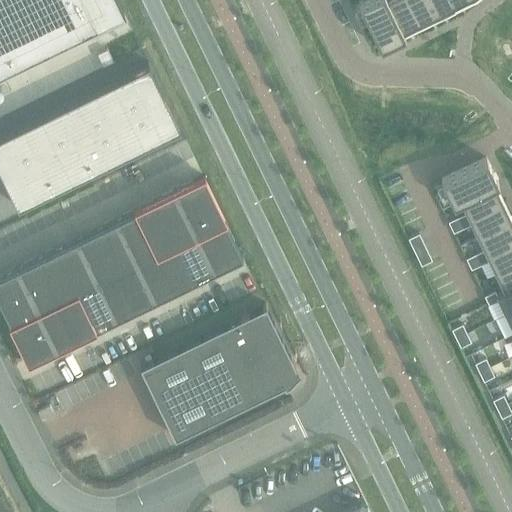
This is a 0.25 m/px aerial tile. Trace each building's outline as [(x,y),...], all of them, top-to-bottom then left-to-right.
[(117,0),(0,0),(0,73),(124,13),(117,0)] [(354,0),(376,44),(400,33),(399,31),(398,29),(384,0),(354,0)] [(405,0),(384,0),(398,29),(415,21),(405,0)] [(426,0),(405,0),(415,21),(433,12),(426,0)] [(448,0),(426,0),(433,12),(451,4),(448,0)] [(415,21),(398,29),(399,31),(451,6),(451,4),(433,12),(415,21)] [(107,49),(97,53),(103,65),(112,61),(107,49)] [(486,158),(441,180),(453,204),(460,201),(494,184),(498,182),(486,158)] [(218,206),(219,205),(204,173),(175,187),(195,229),(222,215),(218,206)] [(466,212),(457,217),(462,228),(471,223),(469,218),(503,201),(494,184),(460,201),(466,212)] [(155,197),(175,238),(195,229),(175,187),(155,197)] [(135,206),(155,248),(175,238),(155,197),(135,206)] [(503,201),(469,218),(471,223),(478,236),(511,220),(503,201)] [(133,207),(134,209),(116,217),(135,258),(155,248),(135,206),(133,207)] [(214,269),(242,255),(222,215),(195,229),(214,269)] [(135,258),(116,217),(96,227),(115,267),(135,258)] [(457,217),(448,221),(453,232),(462,228),(457,217)] [(484,249),(475,254),(480,264),(489,260),(487,255),(511,242),(511,220),(478,236),(484,249)] [(115,267),(96,227),(76,237),(96,277),(115,267)] [(214,269),(195,229),(175,238),(195,278),(214,269)] [(419,233),(408,238),(412,247),(423,242),(419,233)] [(56,246),(76,286),(96,277),(76,237),(56,246)] [(195,278),(175,238),(155,248),(175,288),(195,278)] [(423,242),(412,247),(416,256),(427,251),(423,242)] [(511,242),(487,255),(489,260),(495,272),(511,264),(511,242)] [(76,286),(56,246),(36,256),(56,296),(76,286)] [(175,288),(155,248),(135,258),(155,298),(175,288)] [(427,251),(416,256),(421,265),(432,260),(427,251)] [(475,254),(466,258),(471,269),(480,264),(475,254)] [(56,296),(36,256),(16,266),(36,306),(56,296)] [(155,298),(135,258),(115,267),(135,307),(155,298)] [(511,264),(495,272),(504,290),(504,291),(511,287),(511,264)] [(16,266),(0,273),(0,301),(8,319),(36,306),(16,266)] [(96,277),(115,317),(135,307),(115,267),(96,277)] [(115,317),(96,277),(76,286),(95,327),(96,326),(115,317)] [(56,296),(76,338),(96,328),(96,326),(95,327),(76,286),(56,296)] [(504,290),(497,294),(499,299),(506,312),(511,309),(511,287),(504,291),(504,290)] [(495,290),(484,296),(488,305),(499,299),(497,294),(495,290)] [(36,306),(56,347),(76,338),(56,296),(36,306)] [(267,308),(265,303),(203,334),(139,364),(174,437),(237,406),(246,402),(257,396),(267,392),(276,387),(287,381),(287,380),(288,378),(290,379),(296,368),(294,367),(292,366),(293,364),(294,363),(289,352),(282,339),(280,335),(275,323),(273,319),(267,308)] [(8,319),(10,322),(8,322),(27,361),(29,361),(56,347),(36,306),(8,319)] [(462,323),(451,329),(456,338),(467,332),(462,323)] [(467,332),(456,338),(460,347),(471,341),(467,332)] [(485,357),(474,363),(479,372),(490,366),(485,357)] [(287,380),(287,381),(290,380),(297,368),(295,363),(294,363),(293,364),(292,366),(294,367),(296,368),(290,379),(288,378),(287,380)] [(490,366),(479,372),(483,381),(494,375),(490,366)] [(503,394),(492,399),(497,408),(508,403),(503,394)] [(508,403),(497,408),(501,417),(511,412),(508,403)] [(49,405),(38,410),(42,420),(54,414),(49,405)] [(370,511),(366,503),(347,511),(370,511)]
